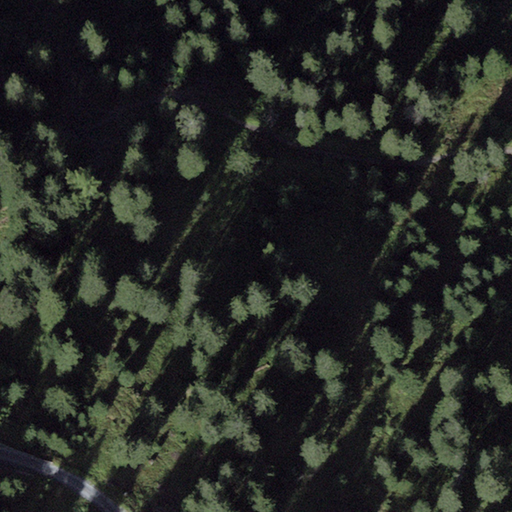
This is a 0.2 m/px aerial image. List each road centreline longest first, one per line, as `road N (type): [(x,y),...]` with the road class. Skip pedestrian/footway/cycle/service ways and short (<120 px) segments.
road 1 (track): [(0,141),(33,126),(90,126),(153,94),(189,97),(298,141),(414,155),(511,144)]
road 2 (track): [(0,454),(89,491),(111,511)]
